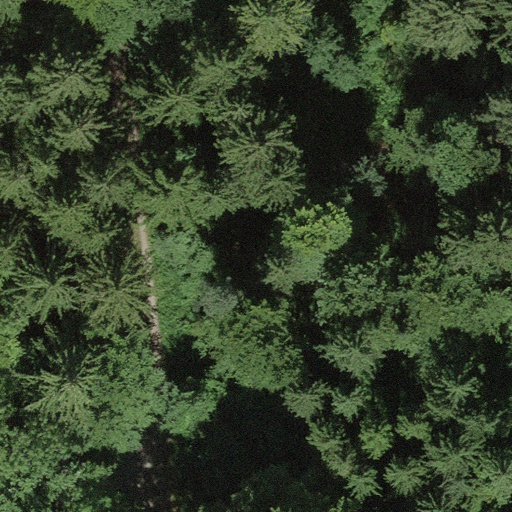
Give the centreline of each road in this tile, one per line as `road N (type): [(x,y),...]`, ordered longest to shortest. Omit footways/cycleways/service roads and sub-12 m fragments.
road 1 (track): [(142,0),(130,70),(159,387),(160,445),(148,511)]
road 2 (track): [(0,414),(117,511)]
